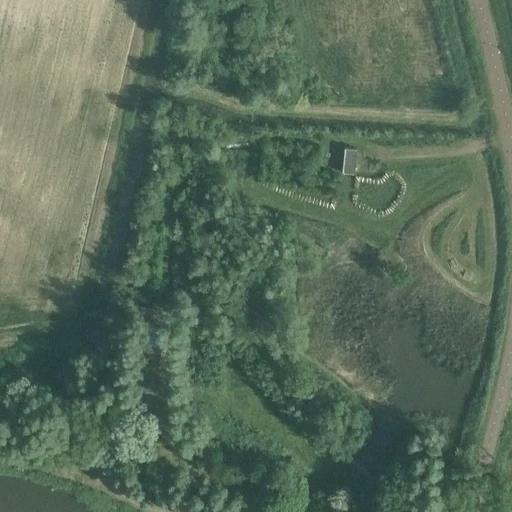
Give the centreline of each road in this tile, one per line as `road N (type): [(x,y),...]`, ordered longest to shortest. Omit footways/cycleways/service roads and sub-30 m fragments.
road 1 (track): [(333,140),(373,141),(378,152),(455,150),(511,137)]
road 2 (track): [(43,453),(184,511)]
